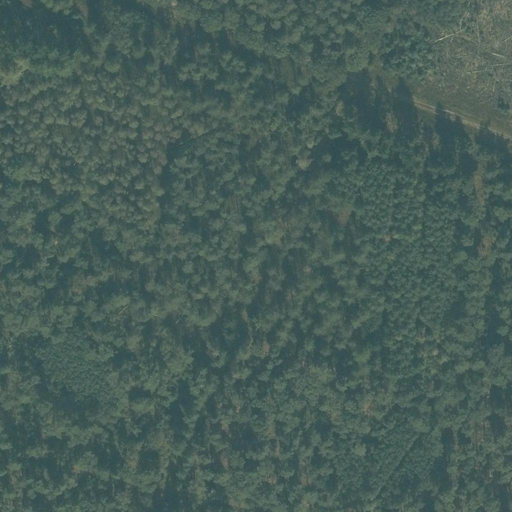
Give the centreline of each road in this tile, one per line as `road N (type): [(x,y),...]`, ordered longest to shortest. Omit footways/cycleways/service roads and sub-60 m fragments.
road 1 (track): [(346,80),(155,502)]
road 2 (track): [(346,80),(511,140)]
road 3 (track): [(155,502),(0,454)]
